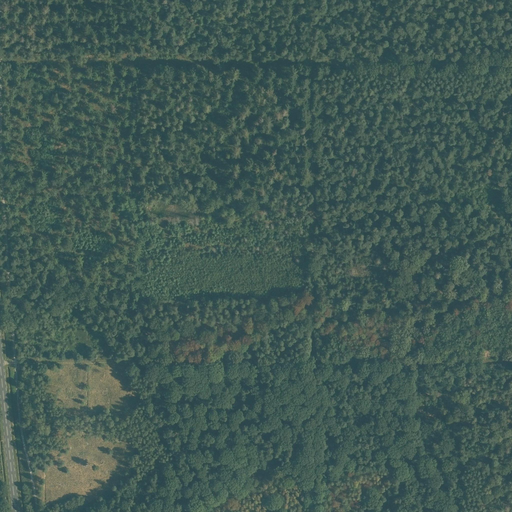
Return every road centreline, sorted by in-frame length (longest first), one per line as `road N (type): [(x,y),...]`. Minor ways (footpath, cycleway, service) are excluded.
road 1 (track): [(311,362),(0,361)]
road 2 (track): [(511,362),(311,362)]
road 3 (track): [(146,60),(311,61)]
road 4 (track): [(311,362),(311,209)]
road 5 (track): [(311,511),(311,362)]
road 6 (primary): [(16,511),(0,363)]
road 7 (track): [(311,209),(311,61)]
road 8 (track): [(0,60),(146,60)]
